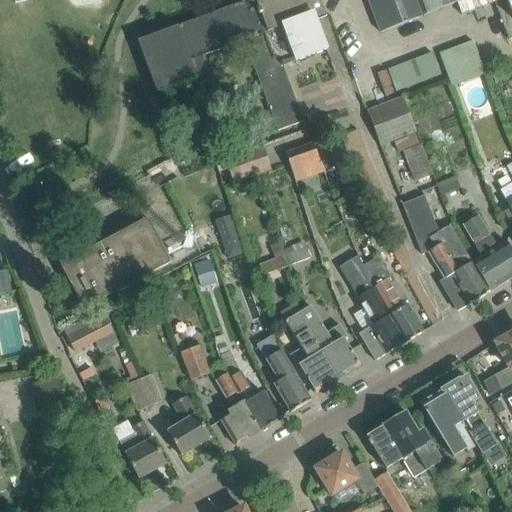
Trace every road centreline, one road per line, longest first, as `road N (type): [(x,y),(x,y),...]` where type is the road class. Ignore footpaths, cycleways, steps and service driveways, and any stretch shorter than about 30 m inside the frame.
road 1 (unclassified): [(0,194),(52,340),(137,511)]
road 2 (residential): [(267,459),(511,311)]
